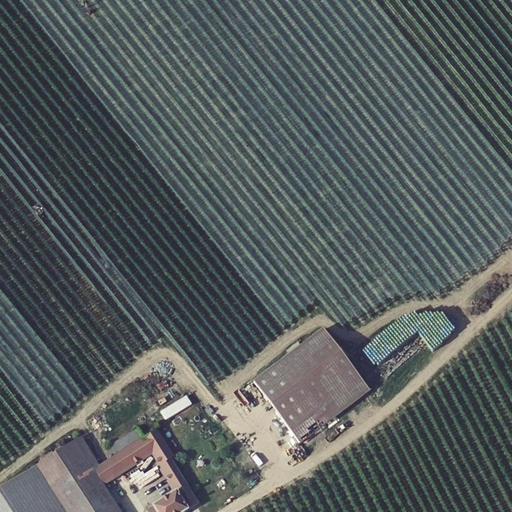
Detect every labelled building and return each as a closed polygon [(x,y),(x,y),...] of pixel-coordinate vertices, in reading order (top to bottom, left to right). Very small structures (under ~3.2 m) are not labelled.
[(303,452),(428,347),(401,315),(282,418),(303,452)] [(159,469),(172,460),(175,458),(159,431),(145,439),(138,428),(105,450),(111,459),(121,476),(151,458),(159,469)] [(120,511),(104,486),(93,469),(100,465),(82,437),(0,491),(0,511),(120,511)] [(121,476),(111,459),(102,464),(113,481),(121,476)] [(147,511),(186,511),(199,504),(172,460),(159,469),(173,493),(146,510),(147,511)] [(113,481),(102,464),(100,465),(93,469),(104,486),(113,481)]
